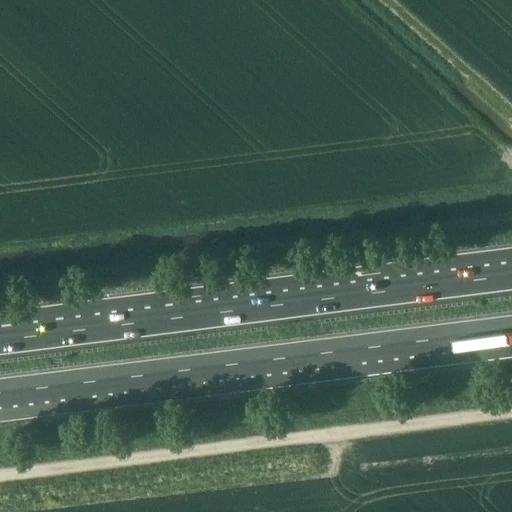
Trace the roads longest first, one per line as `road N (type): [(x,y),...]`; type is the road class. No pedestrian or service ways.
road 1 (motorway): [(511,277),(0,341)]
road 2 (track): [(0,478),(511,414)]
road 3 (motorway): [(0,395),(511,332)]
